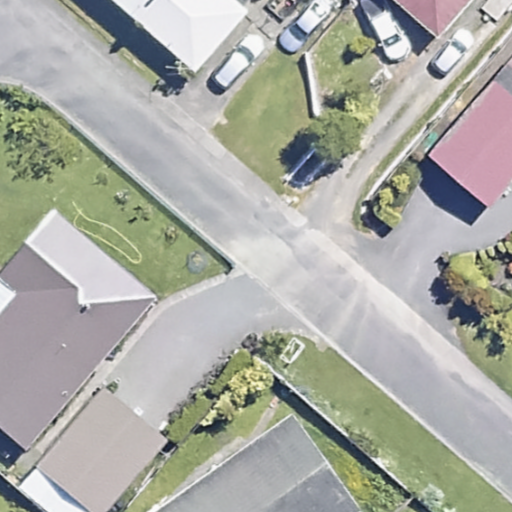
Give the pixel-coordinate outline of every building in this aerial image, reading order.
[(250,0),(117,0),(193,66),(250,0)] [(466,0),(394,0),(436,35),(466,0)] [(511,57),(427,151),(484,203),(511,172),(511,57)] [(150,298),(52,213),(0,273),(0,430),(21,448),(150,298)] [(103,511),(163,440),(102,389),(18,490),(45,511),(103,511)] [(351,511),(353,511),(288,420),(157,511),(351,511)]
